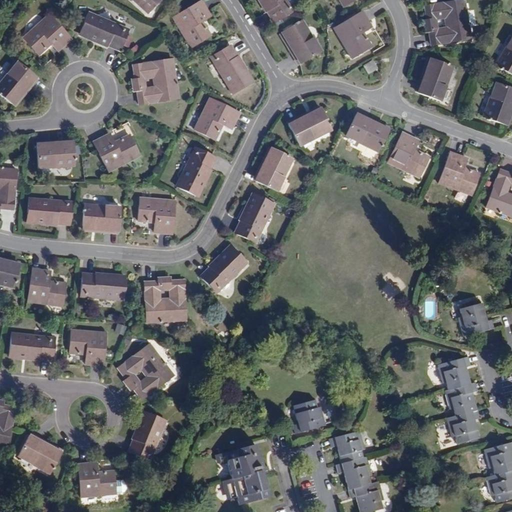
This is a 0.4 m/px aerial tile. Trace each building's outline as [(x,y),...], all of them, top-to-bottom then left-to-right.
[(132,0),(147,14),(160,0),(132,0)] [(207,29),(202,21),(210,16),(201,0),(172,18),(190,48),(208,37),(204,31),(207,29)] [(292,11),(285,0),(260,0),(273,22),(292,11)] [(470,40),(464,0),(424,6),(427,21),(427,24),(435,23),(435,17),(445,16),(447,30),(437,32),(436,27),(428,28),(428,32),(430,46),(470,40)] [(367,41),(362,33),(371,28),(362,12),(333,30),(351,60),(368,49),(364,42),(367,41)] [(128,31),(89,14),(80,34),(119,51),(128,31)] [(71,40),(48,15),(23,38),(36,53),(42,48),(44,50),(51,44),(57,52),(71,40)] [(447,30),(445,16),(435,17),(435,23),(427,24),(428,28),(436,27),(437,32),(447,30)] [(321,51),(301,21),(284,32),(296,53),(293,54),(300,65),(321,51)] [(293,54),(296,53),(284,32),(280,34),(293,54)] [(511,75),(511,38),(496,66),(511,75)] [(252,83),(230,46),(211,57),(233,94),(252,83)] [(178,99),(172,59),(133,65),(135,80),(135,83),(144,82),(143,77),(153,75),(155,89),(145,91),(145,86),(136,88),(137,91),(139,105),(178,99)] [(432,60),(429,59),(421,81),(424,82),(432,60)] [(377,68),(373,60),(363,66),(367,74),(377,68)] [(439,102),(453,68),(432,60),(424,82),(421,81),(417,93),(439,102)] [(29,87),(37,78),(17,62),(0,83),(0,94),(11,103),(26,85),(29,87)] [(504,125),(511,103),(511,102),(511,90),(495,84),(483,117),(504,125)] [(11,103),(14,106),(29,87),(26,85),(11,103)] [(231,130),(239,114),(209,99),(193,130),(211,139),(215,132),(218,133),(222,125),(231,130)] [(299,119),(300,122),(321,112),(320,108),(299,119)] [(299,146),(331,130),(321,112),(300,122),(299,119),(288,124),(299,146)] [(377,152),(386,133),(365,122),(367,119),(355,114),(345,136),(377,152)] [(386,133),(388,130),(367,119),(365,122),(386,133)] [(428,160),(421,156),(422,154),(414,150),(418,141),(402,133),(388,163),(419,178),(428,160)] [(138,156),(129,138),(122,141),(120,138),(112,142),(108,134),(92,142),(106,172),(138,156)] [(73,167),(72,146),(49,148),(48,144),(35,144),(37,169),(73,167)] [(196,196),(215,158),(196,148),(176,186),(196,196)] [(259,170),(262,172),(273,150),(270,148),(259,170)] [(276,192),(292,160),(273,150),(262,172),(259,170),(254,181),(276,192)] [(470,196),(478,177),(471,174),(472,171),(463,168),(466,159),(450,153),(438,184),(470,196)] [(0,208),(12,210),(16,171),(0,168),(0,189),(1,190),(0,200),(0,199),(0,208)] [(511,217),(511,194),(505,192),(508,182),(511,183),(511,175),(499,170),(485,207),(511,217)] [(255,243),(273,204),(253,195),(235,233),(255,243)] [(171,234),(174,201),(139,198),(137,218),(145,219),(144,222),(154,223),(153,233),(171,234)] [(68,225),(71,204),(28,200),(26,222),(68,225)] [(118,232),(120,207),(84,204),(82,226),(106,228),(106,231),(118,232)] [(216,293),(246,263),(230,247),(200,277),(216,293)] [(0,263),(18,267),(19,265),(0,259),(0,263)] [(0,284),(13,288),(18,267),(0,263),(0,284)] [(62,306),(65,287),(57,286),(57,283),(48,282),(50,271),(32,269),(28,302),(62,306)] [(123,299),(125,277),(82,273),(81,296),(123,299)] [(186,320),(183,280),(169,281),(166,281),(167,290),(171,290),(172,300),(157,301),(156,291),(162,290),(161,282),(158,282),(143,283),(146,323),(186,320)] [(172,300),(171,290),(167,290),(166,281),(161,282),(162,290),(156,291),(157,301),(172,300)] [(486,322),(485,318),(481,304),(459,310),(461,317),(457,318),(462,337),(493,329),(493,328),(491,320),(486,322)] [(103,367),(106,333),(71,331),(70,351),(77,352),(77,355),(86,355),(85,365),(103,367)] [(52,360),(54,338),(12,334),(10,356),(52,360)] [(173,376),(149,344),(118,368),(126,380),(128,382),(135,377),(132,373),(140,367),(149,379),(141,385),(138,381),(131,386),(133,389),(142,400),(173,376)] [(478,419),(472,393),(477,392),(475,383),(469,384),(465,367),(469,366),(467,357),(437,365),(441,384),(445,383),(447,391),(443,392),(448,410),(452,409),(454,417),(445,419),(450,438),(453,437),(456,445),(478,438),(474,421),(478,419)] [(149,379),(140,367),(132,373),(135,377),(128,382),(131,386),(138,381),(141,385),(149,379)] [(133,389),(131,386),(128,382),(126,380),(123,382),(130,391),(133,389)] [(325,426),(320,407),(316,408),(315,401),(292,407),(297,425),(292,426),(294,434),(325,426)] [(0,445),(7,447),(16,408),(1,405),(0,404),(0,413),(1,414),(0,419),(0,445)] [(148,460),(165,421),(144,413),(128,452),(148,460)] [(371,476),(366,458),(363,459),(361,451),(364,450),(359,431),(328,439),(330,448),(335,447),(340,464),(335,466),(337,475),(342,474),(349,499),(355,498),(358,511),(373,511),(382,510),(379,501),(383,500),(378,482),(370,484),(368,477),(371,476)] [(50,474),(60,456),(39,445),(40,442),(30,436),(18,457),(50,474)] [(60,456),(61,453),(40,442),(39,445),(60,456)] [(511,456),(511,453),(511,452),(511,442),(483,450),(488,469),(491,468),(493,476),(485,478),(490,496),(493,496),(495,504),(511,499),(511,456)] [(262,479),(260,472),(264,471),(259,452),(257,453),(255,445),(214,455),(216,464),(226,461),(231,479),(221,482),(226,501),(236,498),(238,506),(269,498),(264,479),(262,479)] [(114,482),(114,474),(106,475),(106,472),(97,473),(96,463),(78,465),(81,498),(116,494),(116,493),(123,492),(126,489),(126,483),(122,481),(114,482)]
